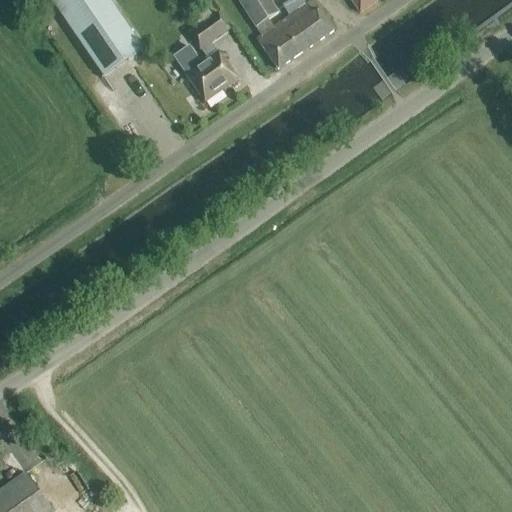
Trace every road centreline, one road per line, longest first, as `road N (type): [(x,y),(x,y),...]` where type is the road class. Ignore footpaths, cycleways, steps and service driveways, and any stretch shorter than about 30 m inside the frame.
road 1 (unclassified): [(0,396),(511,37)]
road 2 (unclassified): [(0,282),(401,0)]
